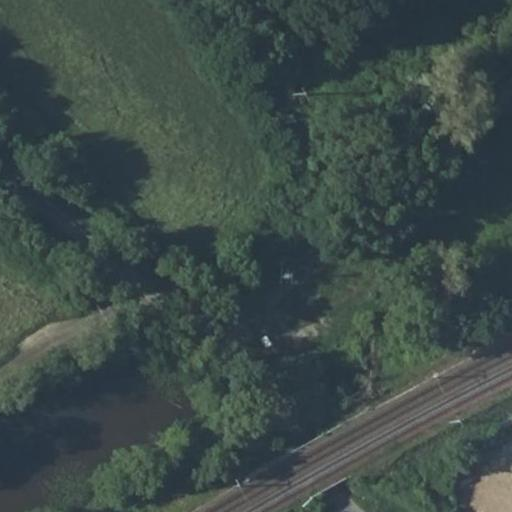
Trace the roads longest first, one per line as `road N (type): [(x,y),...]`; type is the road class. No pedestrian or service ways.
road 1 (unclassified): [(0,158),(259,397),(349,511)]
road 2 (track): [(138,291),(0,378)]
